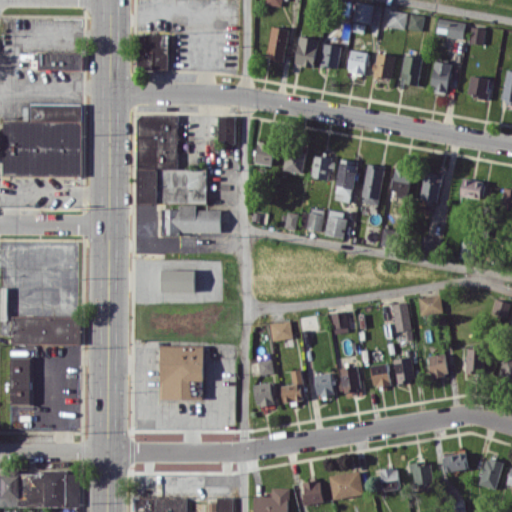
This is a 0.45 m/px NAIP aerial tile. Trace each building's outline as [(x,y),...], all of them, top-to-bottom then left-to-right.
[(374,4),(356,1),(353,19),(371,23),(374,4)] [(405,28),(408,12),(389,9),(386,25),(405,28)] [(408,28),(422,30),(425,15),(410,12),(408,28)] [(464,36),(466,20),(438,18),(436,34),(464,36)] [(284,60),(289,28),(272,25),(266,57),(284,60)] [(483,43),(485,27),(471,26),(469,42),(483,43)] [(168,67),(167,33),(138,34),(139,68),(168,67)] [(296,65),(316,66),(318,37),(298,36),(296,65)] [(338,67),(342,45),(324,42),(320,64),(338,67)] [(367,51),(350,49),(348,71),(365,73),(367,51)] [(38,69),(82,69),(82,52),(38,51),(38,69)] [(391,78),(396,55),(377,51),(372,74),(391,78)] [(418,84),(421,56),(404,54),(401,82),(418,84)] [(452,63),(434,60),(430,88),(447,91),(452,63)] [(502,101),(511,102),(511,69),(506,69),(502,101)] [(490,77),(471,74),(467,94),(487,97),(490,77)] [(81,174),(82,103),(31,103),(31,120),(3,120),(2,173),(81,174)] [(137,203),(178,203),(178,208),(163,208),(162,235),(179,235),(179,231),(221,231),(221,209),(196,208),(196,203),(207,203),(207,168),(178,168),(178,114),(138,113),(137,203)] [(235,142),(235,115),(219,114),(218,141),(235,142)] [(275,143),(258,139),(254,162),(271,165),(275,143)] [(303,172),(306,149),(286,147),(283,169),(303,172)] [(310,176),(327,178),(329,170),(332,170),(334,157),(314,154),(310,176)] [(356,160),(339,158),(336,192),(346,193),(346,196),(352,196),(356,160)] [(361,201),(378,204),(385,167),(368,164),(361,201)] [(397,190),(397,196),(409,197),(411,168),(394,167),(392,189),(397,190)] [(437,201),(442,173),(425,170),(420,198),(437,201)] [(460,195),(482,198),(485,180),(462,177),(460,195)] [(511,186),(502,187),(503,210),(511,209),(511,186)] [(321,230),(325,209),(306,206),(302,227),(321,230)] [(325,234),(344,237),(347,211),(328,209),(325,234)] [(285,227),(296,229),(298,212),(287,211),(285,227)] [(392,230),(382,229),(381,245),(392,245),(392,230)] [(438,251),(441,239),(424,235),(421,247),(438,251)] [(470,259),(474,243),(463,240),(459,257),(470,259)] [(162,290),(195,289),(195,268),(162,269),(162,290)] [(419,296),(421,315),(443,312),(440,293),(419,296)] [(511,302),(496,297),(491,311),(506,316),(511,302)] [(396,330),(412,328),(407,301),(392,303),(396,330)] [(334,332),(349,331),(347,310),(331,311),(334,332)] [(80,343),(80,316),(12,315),(11,342),(80,343)] [(270,322),(272,339),(292,337),(290,319),(270,322)] [(160,346),(161,398),(192,398),(191,380),(204,380),(204,345),(160,346)] [(466,372),(482,373),(482,348),(466,347),(466,372)] [(431,377),(449,374),(445,352),(427,355),(431,377)] [(398,382),(415,380),(411,355),(394,358),(398,382)] [(10,400),(30,401),(31,356),(11,356),(10,400)] [(511,358),(503,356),(498,376),(511,379),(511,358)] [(257,360),(260,374),(274,372),(272,358),(257,360)] [(371,364),(373,385),(390,384),(389,362),(371,364)] [(361,392),(359,365),(340,366),(341,393),(361,392)] [(291,369),(292,384),(282,384),(283,401),(304,400),(302,368),(291,369)] [(334,393),(331,371),(314,374),(317,396),(334,393)] [(275,402),(271,381),(254,384),(257,405),(275,402)] [(444,470),(468,468),(467,452),(443,453),(444,470)] [(478,483),(496,488),(504,461),(486,456),(478,483)] [(419,465),(418,461),(410,462),(413,484),(433,481),(431,463),(419,465)] [(397,466),(380,469),(384,490),(400,487),(397,466)] [(334,498),(364,492),(359,469),(329,475),(334,498)] [(79,505),(79,470),(43,470),(43,473),(1,473),(1,497),(7,497),(7,505),(79,505)] [(300,482),(305,505),(324,501),(320,479),(300,482)] [(253,511),(288,511),(288,487),(272,487),(272,494),(253,494),(253,511)] [(187,511),(187,496),(134,496),(133,511),(187,511)] [(233,511),(233,496),(216,496),(216,502),(208,502),(208,511),(233,511)]
